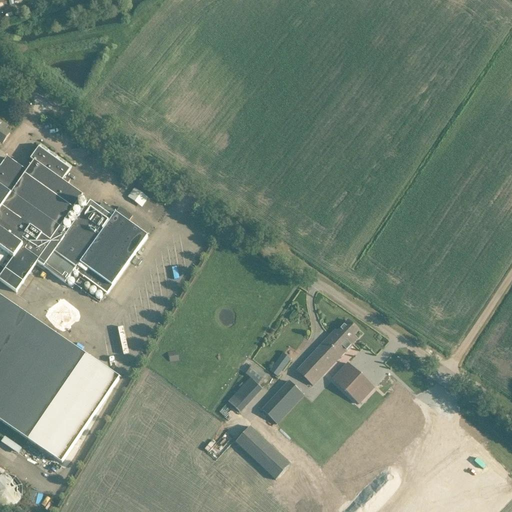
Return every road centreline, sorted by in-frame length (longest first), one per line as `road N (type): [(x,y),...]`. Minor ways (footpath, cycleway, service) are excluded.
road 1 (unclassified): [(511,422),(0,73)]
road 2 (track): [(444,378),(511,275)]
